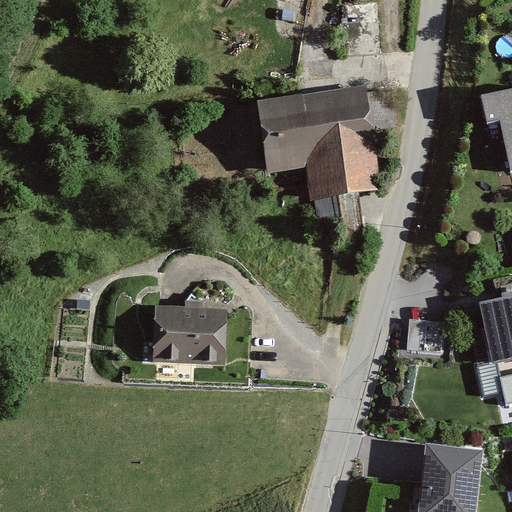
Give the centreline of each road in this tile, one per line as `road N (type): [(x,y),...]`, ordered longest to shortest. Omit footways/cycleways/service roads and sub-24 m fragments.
road 1 (tertiary): [(316,511),(404,180),(434,0)]
road 2 (unknown): [(171,281),(196,267),(238,278),(304,357),(350,382)]
